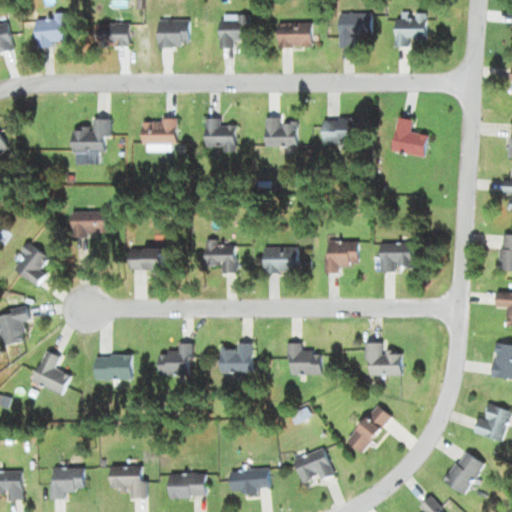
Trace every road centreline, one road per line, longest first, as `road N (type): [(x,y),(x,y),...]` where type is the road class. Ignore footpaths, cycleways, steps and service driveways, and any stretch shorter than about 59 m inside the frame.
road 1 (residential): [(477,0),(454,377),(439,422),(413,459),(345,511),(11,88),(473,78)]
road 2 (residential): [(458,308),(97,311)]
